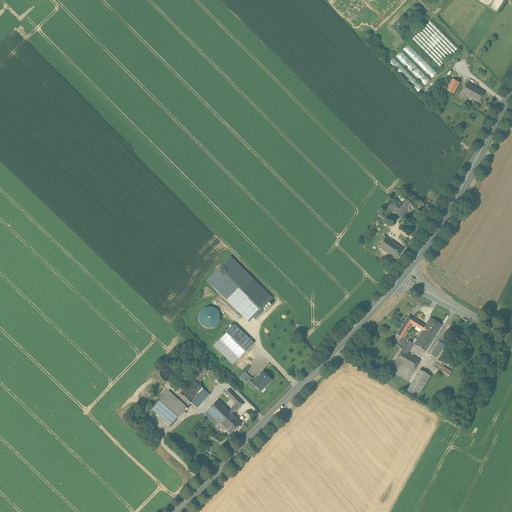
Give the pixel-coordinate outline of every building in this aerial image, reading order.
[(439,67),(458,49),(431,21),(412,40),(439,67)] [(431,79),(438,73),(409,44),(402,50),(431,79)] [(424,86),(430,80),(402,51),(396,57),(424,86)] [(417,93),(424,87),(394,58),(388,64),(417,93)] [(459,83),(452,79),(446,90),(453,94),(459,83)] [(475,88),(467,83),(461,93),(465,95),(470,98),(475,88)] [(484,93),(475,88),(470,98),(478,103),(484,93)] [(403,198),(397,207),(399,208),(403,202),(403,203),(405,200),(403,198)] [(403,203),(403,202),(399,208),(397,207),(395,206),(392,211),(402,218),(409,207),(411,209),(413,205),(405,200),(403,203)] [(387,218),(380,213),(377,216),(385,221),(387,218)] [(403,249),(386,237),(379,248),(396,260),(403,249)] [(207,281),(249,322),(253,317),(255,319),(264,311),(262,309),(272,298),(230,257),(207,281)] [(219,323),(220,320),(220,316),(219,312),(216,309),(213,307),(209,307),(205,307),(202,309),(200,312),(198,316),(198,320),(200,323),(202,326),(206,328),(209,329),(213,328),(216,326),(219,323)] [(409,316),(397,335),(402,338),(411,323),(423,331),(425,326),(409,316)] [(442,325),(430,318),(425,326),(423,331),(430,335),(429,337),(433,340),(442,325)] [(254,343),(234,325),(224,336),(220,339),(219,340),(239,359),(254,343)] [(414,344),(414,345),(425,352),(433,340),(429,337),(430,335),(423,331),(417,340),(414,344)] [(239,359),(219,340),(214,346),(233,365),(239,359)] [(404,347),(395,361),(413,372),(420,361),(407,353),(413,344),(412,343),(408,340),(407,343),(404,347)] [(446,346),(439,342),(431,355),(437,359),(446,346)] [(413,372),(395,361),(390,370),(407,381),(413,372)] [(210,371),(203,365),(197,371),(201,375),(204,378),(210,371)] [(442,366),(440,370),(449,376),(451,371),(442,366)] [(420,370),(407,391),(417,398),(430,376),(420,370)] [(197,371),(178,392),(190,403),(203,389),(198,385),(195,382),(201,375),(197,371)] [(245,372),(240,377),(245,383),(250,378),(245,372)] [(252,384),(256,387),(261,391),(271,381),(263,373),(253,383),(252,384)] [(201,375),(195,382),(198,385),(204,378),(201,375)] [(252,384),(253,383),(249,379),(250,378),(245,383),(253,390),(256,387),(252,384)] [(203,389),(190,403),(197,408),(209,394),(203,389)] [(235,405),(229,412),(232,415),(243,404),(229,389),(225,393),(228,395),(237,404),(235,405)] [(186,408),(168,391),(159,400),(178,417),(186,408)] [(237,404),(228,395),(227,396),(235,405),(237,404)] [(178,417),(159,400),(151,409),(170,426),(178,417)] [(229,412),(217,401),(207,411),(212,416),(218,421),(219,422),(231,434),(241,424),(232,415),(229,412)] [(218,421),(212,416),(209,419),(215,424),(218,421)]
